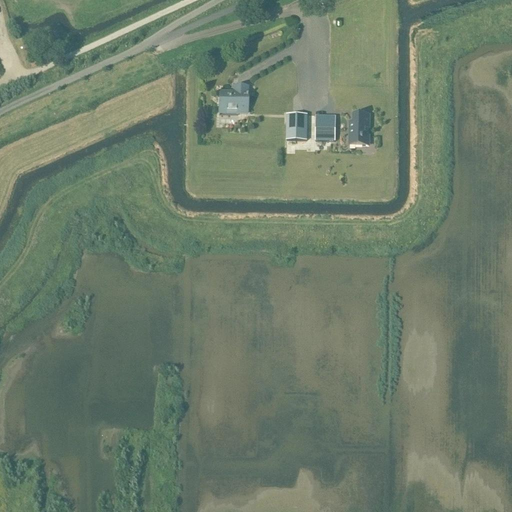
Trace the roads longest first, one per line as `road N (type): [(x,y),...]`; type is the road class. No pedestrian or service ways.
road 1 (track): [(0,91),(189,0)]
road 2 (unclassified): [(0,111),(152,42)]
